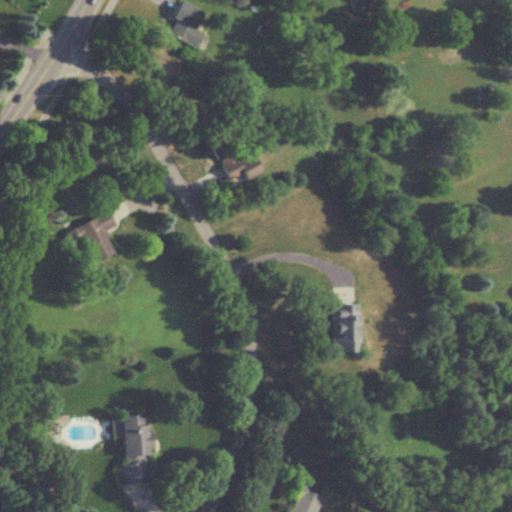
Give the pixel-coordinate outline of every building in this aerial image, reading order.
[(178,0),(164,33),(194,46),(200,31),(192,27),(200,9),(179,0),(178,0)] [(228,185),(257,168),(247,152),(246,153),(228,122),(201,138),(228,185)] [(62,227),(79,267),(112,253),(102,230),(111,226),(104,209),(62,227)] [(353,350),(353,303),(329,303),(329,350),(353,350)] [(116,414),(120,465),(115,466),(116,480),(146,477),(141,412),(116,414)] [(313,511),(320,494),(294,484),(283,511),(313,511)]
